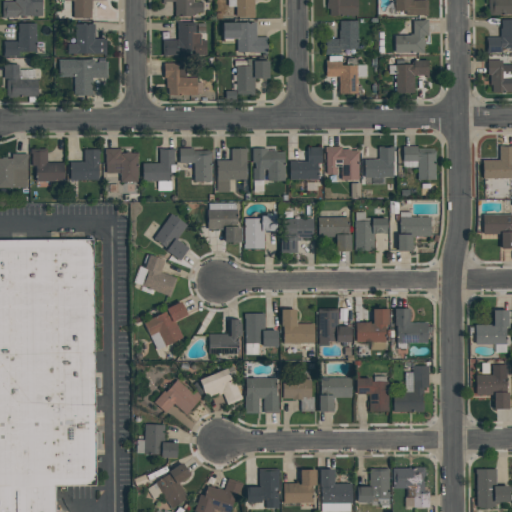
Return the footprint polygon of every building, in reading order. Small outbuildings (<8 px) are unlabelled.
[(14,0),(41,0),(41,16),(17,16),(17,17),(6,17),(6,18),(1,18),(1,2),(15,2),(14,0)] [(92,0),(92,8),(90,8),(91,18),(73,18),(73,1),(65,1),(65,0),(92,0)] [(161,0),(192,0),(192,3),(202,3),(202,11),(192,12),(192,16),(174,16),(174,2),(164,2),(164,4),(161,4),(161,0)] [(253,0),(253,17),(235,17),(235,0),(253,0)] [(324,0),(356,0),(357,15),(329,16),(329,9),(326,9),(326,3),(324,3),(324,0)] [(427,0),(427,15),(405,15),(405,11),(395,11),(394,0),(427,0)] [(511,0),(511,14),(488,15),(488,0),(511,0)] [(422,19),(427,19),(427,35),(423,36),(423,41),(424,41),(424,46),(423,46),(423,53),(419,53),(394,53),(393,35),(409,35),(409,34),(412,34),(412,21),(422,21),(422,19)] [(500,20),(511,19),(511,48),(501,48),(501,52),(489,52),(489,53),(486,53),(485,37),(500,37),(500,20)] [(338,21),(357,21),(357,49),(339,50),(339,54),(324,54),(324,39),(338,39),(338,21)] [(176,22),(194,22),(195,33),(199,33),(199,40),(205,40),(205,55),(181,55),(181,50),(177,50),(177,56),(162,56),(162,40),(177,40),(176,22)] [(221,23),(255,22),(255,37),(267,37),(267,53),(261,54),(261,52),(236,52),(236,37),(221,38),(221,23)] [(17,24),(35,23),(36,52),(17,52),(17,56),(8,56),(8,57),(1,57),(1,42),(17,41),(17,24)] [(67,44),(74,44),(74,24),(93,23),(93,38),(105,38),(105,54),(67,55),(67,44)] [(103,62),(107,62),(107,78),(91,78),(92,96),(71,96),(71,77),(57,77),(57,60),(73,59),(73,61),(91,61),(91,58),(103,58),(103,62)] [(253,78),(253,96),(235,96),(235,66),(246,66),(246,59),(252,59),(252,60),(267,60),(267,78),(253,78)] [(413,76),(413,92),(395,93),(394,64),(413,64),(413,59),(427,59),(427,78),(425,78),(425,76),(413,76)] [(486,60),(501,60),(501,65),(511,65),(511,93),(491,93),(491,75),(487,75),(486,60)] [(324,61),(341,61),(341,66),(356,66),(356,93),(338,94),(337,77),(324,77),(324,61)] [(163,63),(177,63),(177,65),(185,65),(185,77),(196,77),(196,82),(202,82),(202,94),(196,94),(196,95),(167,95),(167,87),(165,87),(165,77),(163,77),(163,63)] [(3,65),(18,64),(18,70),(34,70),(34,79),(36,79),(37,96),(6,97),(5,79),(3,79),(3,65)] [(324,147),(340,146),(340,149),(350,149),(350,151),(358,150),(358,180),(340,180),(339,167),(336,167),(336,175),(325,175),(324,147)] [(377,147),(392,146),(392,161),(391,161),(391,177),(363,178),(363,159),(378,159),(377,147)] [(401,146),(416,146),(416,149),(434,149),(434,180),(417,180),(416,161),(402,162),(401,146)] [(481,160),(499,160),(498,146),(511,146),(511,162),(510,162),(510,178),(481,178),(481,160)] [(306,147),(320,147),(321,163),(317,163),(317,179),(289,180),(288,161),(307,161),(306,147)] [(30,149),(46,148),(46,163),(62,162),(63,181),(35,182),(35,166),(31,166),(30,149)] [(178,148),(192,148),(192,151),(210,151),(210,181),(193,182),(193,163),(178,163),(178,148)] [(253,162),(251,162),(251,148),(266,148),(266,150),(275,150),(276,152),(284,152),(284,181),(267,181),(267,180),(263,180),(263,181),(252,181),(251,168),(254,168),(253,162)] [(104,149),(119,149),(119,153),(136,153),(137,182),(119,182),(119,173),(105,173),(104,149)] [(158,149),(174,149),(174,165),(170,165),(170,181),(141,181),(141,163),(158,163),(158,149)] [(230,149),(245,149),(246,180),(229,180),(229,193),(216,193),(215,161),(230,161),(230,149)] [(82,150),(99,150),(99,163),(98,163),(98,180),(69,181),(69,162),(83,162),(82,150)] [(11,154),(26,154),(27,188),(0,188),(0,158),(11,158),(11,154)] [(236,209),(236,227),(239,227),(239,242),(223,243),(223,230),(219,230),(219,229),(206,229),(206,210),(236,209)] [(171,214),(186,225),(175,240),(187,248),(178,260),(165,251),(166,249),(153,239),(171,214)] [(482,214),(511,214),(511,248),(500,248),(500,234),(482,235),(482,214)] [(260,216),(276,216),(276,231),(263,231),(263,249),(243,249),(243,219),(260,218),(260,216)] [(317,217),(348,217),(348,234),(350,234),(350,251),(335,251),(335,237),(317,237),(317,217)] [(399,217),(429,217),(430,236),(411,237),(411,250),(396,250),(396,234),(399,234),(399,217)] [(371,219),(385,218),(386,233),(373,233),(373,251),(354,251),(354,221),(371,220),(371,219)] [(283,219),(312,219),(312,238),(300,238),(300,240),(295,241),(295,252),(280,252),(279,235),(283,235),(283,219)] [(0,511),(0,241),(94,241),(94,489),(56,489),(56,511),(0,511)] [(147,254),(163,261),(159,272),(176,278),(169,296),(140,286),(147,269),(138,266),(140,262),(144,263),(147,254)] [(180,301),(187,315),(174,321),(182,337),(164,346),(157,332),(149,336),(142,322),(166,311),(165,309),(180,301)] [(316,309),(337,309),(337,327),(349,327),(350,341),(327,342),(327,346),(317,346),(316,309)] [(371,309),(387,309),(387,324),(385,324),(385,342),(354,342),(354,322),(371,322),(371,309)] [(393,309),(408,309),(408,323),(426,323),(426,342),(393,342),(393,309)] [(280,310),(295,310),(295,324),(313,324),(313,343),(283,344),(282,326),(280,326),(280,310)] [(474,325),(492,325),(492,310),(507,310),(507,327),(505,327),(505,344),(474,344),(474,325)] [(243,314),(264,313),(264,330),(276,330),(277,346),(260,346),(260,343),(243,344),(243,314)] [(226,320),(240,319),(240,336),(237,336),(237,354),(208,354),(208,334),(226,334),(226,320)] [(474,375),(491,375),(491,365),(505,365),(506,392),(507,392),(508,409),(493,409),(493,395),(475,395),(474,375)] [(198,380),(232,366),(235,374),(229,377),(232,385),(235,384),(241,399),(226,405),(222,393),(218,395),(217,393),(205,398),(198,380)] [(411,366),(427,366),(427,390),(421,390),(422,412),(391,413),(391,393),(411,393),(411,366)] [(318,395),(320,395),(320,378),(350,377),(350,398),(332,398),(333,412),(318,413),(318,395)] [(257,413),(244,413),(243,396),(244,396),(244,378),(275,378),(275,396),(277,396),(277,413),(263,413),(263,398),(257,398),(257,413)] [(355,378),(370,378),(370,382),(387,381),(388,411),(369,411),(369,394),(355,394),(355,378)] [(165,392),(176,380),(190,393),(193,390),(201,397),(185,415),(172,404),(164,413),(152,403),(163,391),(165,392)] [(281,380),(310,380),(310,397),(313,397),(313,412),(300,412),(300,399),(292,400),(292,398),(281,399),(281,380)] [(176,443),(175,458),(160,457),(160,454),(143,454),(144,425),(164,425),(163,442),(176,443)] [(154,483),(169,473),(168,472),(181,463),(189,475),(178,483),(187,498),(170,509),(161,494),(153,500),(146,489),(154,484),(154,483)] [(391,468),(408,468),(408,467),(424,467),(424,479),(423,479),(423,491),(428,491),(428,507),(412,507),(412,488),(392,488),(391,468)] [(257,469),(277,469),(278,508),(265,508),(265,499),(259,499),(259,502),(245,502),(245,487),(258,487),(257,469)] [(355,487),(368,486),(368,469),(387,469),(388,506),(378,506),(378,502),(356,503),(355,487)] [(475,469),(495,469),(496,486),(508,486),(508,502),(498,502),(498,504),(494,504),(494,508),(475,508),(475,469)] [(282,484),(299,483),(299,470),(315,470),(315,485),(312,485),(312,502),(283,502),(282,484)] [(319,470),(332,470),(333,484),(351,484),(351,503),(320,504),(320,486),(319,486),(319,470)] [(195,511),(193,511),(199,494),(203,496),(206,485),(216,489),(216,488),(223,490),(227,479),(239,483),(229,511),(223,511),(212,508),(210,511),(195,511)]
